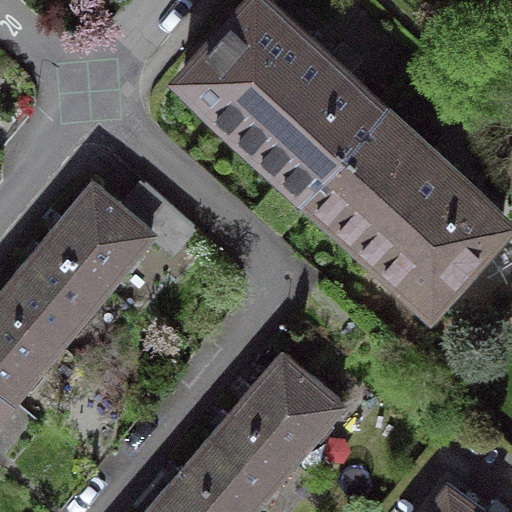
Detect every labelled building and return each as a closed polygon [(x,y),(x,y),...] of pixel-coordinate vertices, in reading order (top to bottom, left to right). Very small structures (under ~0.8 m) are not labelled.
[(306,183),(380,101),(319,45),(269,0),(247,0),(183,71),(306,183)] [(442,157),(380,101),(306,183),(429,295),(504,212),(442,157)] [(56,222),(46,235),(104,284),(150,229),(174,249),(194,224),(145,181),(126,205),(93,178),(56,222)] [(35,248),(0,289),(0,291),(58,340),(104,284),(46,235),(35,248)] [(0,385),(12,395),(58,340),(0,291),(0,385)] [(245,393),(235,405),(293,454),(341,398),(283,349),(245,393)] [(0,408),(12,395),(0,385),(0,408)] [(188,460),(246,510),(293,454),(235,405),(225,416),(188,460)] [(243,511),(246,510),(188,460),(178,472),(143,511),(243,511)] [(489,511),(477,503),(448,481),(424,511),(489,511)]
